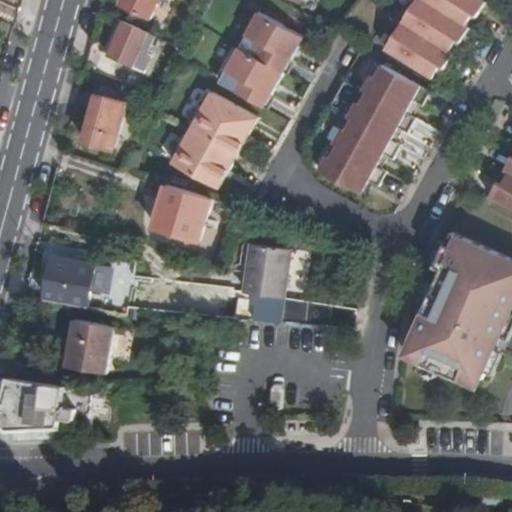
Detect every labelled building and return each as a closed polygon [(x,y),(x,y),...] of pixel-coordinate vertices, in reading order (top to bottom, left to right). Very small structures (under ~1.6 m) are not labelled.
[(153,21),(164,0),(127,0),(125,7),(153,21)] [(485,0),(418,0),(389,49),(431,75),(438,62),(447,68),(456,54),(452,51),(447,48),(454,36),(459,40),(463,42),(472,27),(468,25),(463,22),(470,10),(475,14),(479,16),(488,1),(485,0)] [(470,10),(463,22),(468,25),(475,14),(470,10)] [(224,83),(268,107),(308,37),(263,12),(224,83)] [(127,24),(114,50),(138,61),(150,34),(127,24)] [(454,36),(447,48),(452,51),(459,40),(454,36)] [(134,68),(138,61),(114,50),(111,57),(134,68)] [(438,62),(431,75),(440,80),(447,68),(438,62)] [(380,76),(387,65),(383,63),(376,74),(380,76)] [(331,155),(323,170),(365,194),(372,180),(382,186),(390,172),(380,166),(387,154),(397,159),(405,144),(395,139),(402,127),(412,133),(420,118),(410,112),(417,101),(426,106),(435,91),(425,86),(387,65),(380,76),(376,74),(368,90),(372,92),(365,104),(361,101),(353,116),(357,119),(350,130),(346,128),(338,143),(342,146),(335,157),(331,155)] [(372,92),(368,90),(361,101),(365,104),(372,92)] [(176,162),(223,188),(262,118),(216,92),(176,162)] [(129,103),(101,95),(87,141),(116,149),(129,103)] [(357,119),(353,116),(346,128),(350,130),(357,119)] [(342,146),(338,143),(331,155),(335,157),(342,146)] [(511,207),(511,163),(508,171),(511,172),(511,184),(511,187),(506,184),(502,182),(493,197),(511,207)] [(203,240),(216,198),(172,185),(159,226),(203,240)] [(251,270),(248,291),(288,297),(294,247),(254,242),(249,241),(245,244),(242,269),(251,270)] [(511,376),(511,262),(468,246),(451,291),(458,293),(427,372),(486,395),(490,386),(506,392),(511,376)] [(73,261),(57,257),(50,300),(90,307),(98,265),(83,263),(73,261)] [(107,374),(117,327),(78,319),(67,365),(107,374)] [(25,380),(53,383),(55,362),(28,359),(25,380)] [(92,389),(53,383),(25,380),(13,378),(3,416),(13,428),(16,428),(16,438),(61,439),(64,417),(78,419),(80,408),(89,409),(92,389)]
